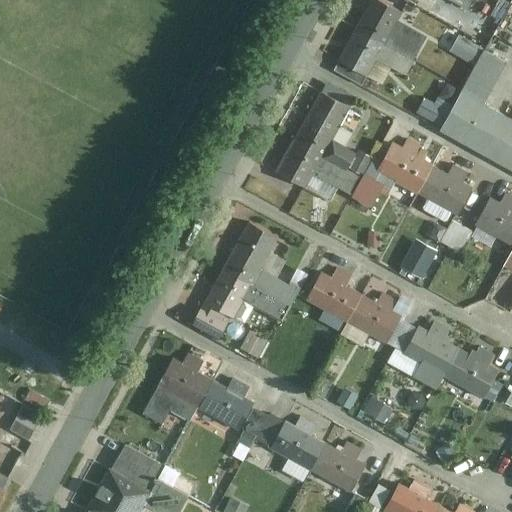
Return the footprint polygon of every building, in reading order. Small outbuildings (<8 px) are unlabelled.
[(403,12),(380,0),(368,0),(354,27),(394,49),(402,34),(394,29),(403,12)] [(394,49),(354,27),(331,68),(363,84),(377,60),(405,75),(413,60),(394,49)] [(455,49),(475,60),(483,45),(463,34),(455,49)] [(511,118),(484,103),(508,62),(484,49),(438,129),(511,168),(511,118)] [(415,112),(436,124),(456,89),(445,83),(434,103),(423,97),(415,112)] [(319,91),(293,139),(346,169),(355,152),(332,140),(350,107),(319,91)] [(346,169),(293,139),(275,172),(305,187),(314,172),(351,194),(362,177),(346,169)] [(376,170),(417,193),(433,165),(423,159),(430,150),(408,139),(403,147),(393,142),(376,170)] [(458,216),(473,188),(463,182),(469,172),(453,163),(447,173),(433,165),(417,193),(458,216)] [(366,171),(358,197),(379,204),(388,178),(366,171)] [(511,247),(511,196),(506,193),(500,203),(490,197),(474,226),(511,247)] [(220,269),(289,306),(299,288),(262,269),(278,238),(246,220),(220,269)] [(455,220),(445,241),(466,251),(476,231),(455,220)] [(407,266),(428,274),(436,254),(415,246),(407,266)] [(331,277),(320,271),(305,300),(347,323),(363,294),(347,285),(352,276),(336,267),(331,277)] [(220,269),(199,308),(226,323),(230,316),(233,318),(243,300),(282,320),(289,306),(220,269)] [(378,302),(363,294),(347,323),(385,344),(401,314),(389,308),(394,300),(382,293),(378,302)] [(190,323),(218,338),(226,323),(199,308),(190,323)] [(429,331),(419,325),(403,354),(444,376),(460,348),(444,339),(449,330),(434,322),(429,331)] [(245,346),(263,355),(272,338),(254,329),(245,346)] [(475,356),(460,348),(444,376),(484,397),(499,369),(491,364),(495,356),(479,348),(475,356)] [(196,408),(212,380),(198,373),(204,364),(188,356),(184,363),(172,357),(141,413),(162,425),(169,413),(188,423),(196,408)] [(54,397),(62,384),(51,378),(44,391),(54,397)] [(196,408),(236,431),(254,402),(243,397),(249,387),(234,380),(229,388),(212,380),(196,408)] [(52,402),(32,391),(27,401),(46,411),(52,402)] [(368,407),(389,420),(397,407),(376,394),(368,407)] [(4,404),(0,413),(0,424),(5,426),(12,407),(4,404)] [(30,441),(44,416),(25,406),(11,430),(30,441)] [(268,448),(310,470),(326,443),(311,435),(317,426),(300,417),(294,426),(285,421),(268,448)] [(310,470),(350,492),(366,465),(357,460),(363,450),(346,441),(340,451),(326,443),(310,470)] [(164,466),(124,445),(116,460),(156,482),(164,466)] [(150,492),(156,482),(116,460),(111,471),(150,492)] [(108,470),(82,511),(138,511),(141,506),(152,511),(180,511),(187,498),(156,482),(150,492),(111,471),(108,470)] [(0,503),(13,479),(0,471),(0,503)] [(385,511),(437,511),(442,506),(423,498),(429,488),(415,480),(409,489),(401,485),(385,511)] [(451,511),(442,506),(437,511),(476,511),(461,503),(456,511),(451,511)]
